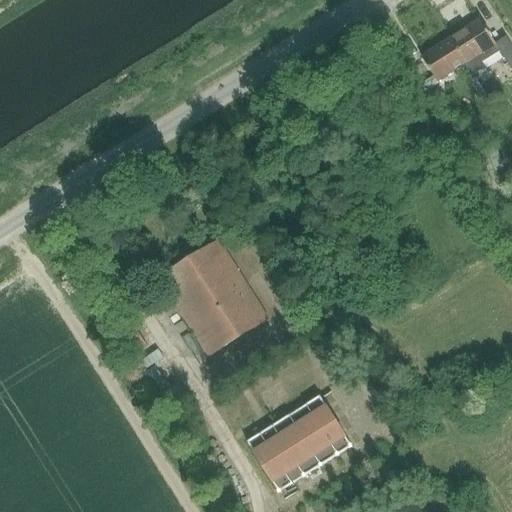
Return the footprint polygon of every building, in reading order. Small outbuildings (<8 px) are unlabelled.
[(452,40),(466,63),(474,75),(485,68),(482,64),(500,52),(511,70),(511,46),(506,37),(495,44),(481,21),(452,40)] [(437,81),(466,63),(452,40),(422,58),(437,81)] [(460,143),(470,136),(461,121),(448,128),(460,143)] [(208,358),(267,321),(219,243),(160,280),(208,358)] [(119,343),(124,339),(119,331),(114,334),(119,343)] [(319,399),(246,444),(277,495),(351,450),(319,399)]
